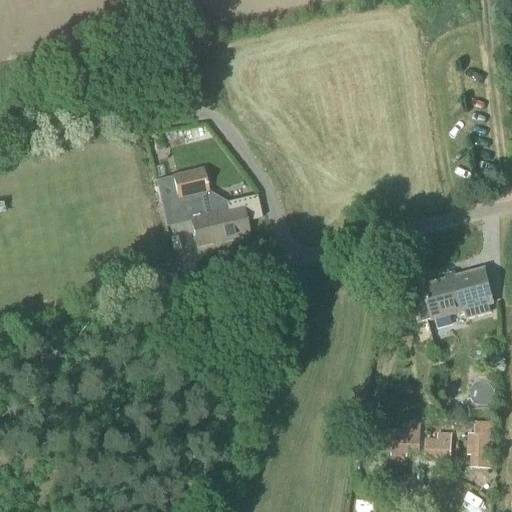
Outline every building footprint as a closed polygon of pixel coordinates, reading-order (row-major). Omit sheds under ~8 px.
[(172,178),(177,202),(209,194),(204,171),(172,178)] [(228,213),(211,217),(191,221),(197,248),(248,236),(240,203),(227,206),(228,213)] [(420,289),(429,322),(488,306),(492,305),(482,273),(420,289)] [(404,424),(403,433),(378,431),(377,455),(391,455),(391,467),(407,468),(407,456),(420,456),(422,425),(404,424)] [(474,424),(474,436),(468,436),(467,458),(473,458),(472,470),(491,471),(493,425),(474,424)] [(452,466),(453,442),(453,436),(438,435),(438,441),(426,441),(425,464),(452,466)] [(454,509),(460,511),(471,511),(480,498),(465,490),(454,509)]
